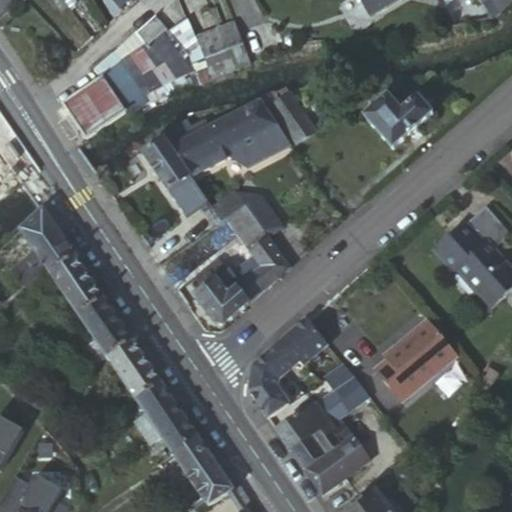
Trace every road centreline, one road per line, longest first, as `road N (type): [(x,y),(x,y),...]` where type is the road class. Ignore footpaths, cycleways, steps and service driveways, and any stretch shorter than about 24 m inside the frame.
road 1 (residential): [(202,379),(511,104)]
road 2 (secondary): [(202,379),(0,74)]
road 3 (unknown): [(28,115),(144,0)]
road 4 (secondary): [(294,511),(202,379)]
